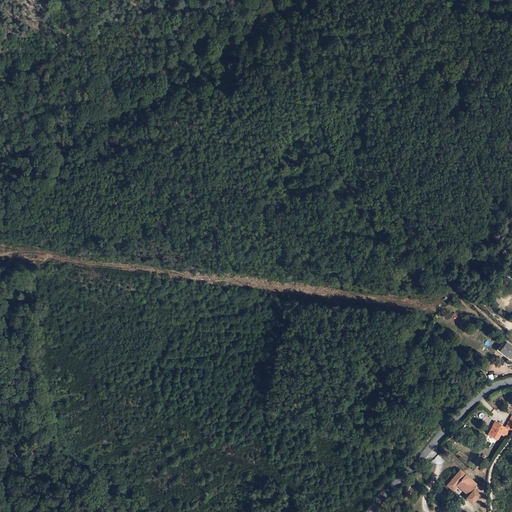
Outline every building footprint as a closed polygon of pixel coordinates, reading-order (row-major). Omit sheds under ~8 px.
[(504,340),(496,351),(500,354),(502,352),(508,342),(504,340)] [(511,356),(511,345),(508,343),(508,342),(502,352),(511,358),(511,356)] [(502,352),(500,354),(509,361),(511,358),(502,352)] [(494,426),(492,429),(501,434),(504,435),(507,429),(506,428),(498,424),(496,428),(494,426)] [(498,439),(501,434),(492,429),(489,434),(498,439)] [(462,472),(449,487),(453,491),(459,485),(472,496),(471,497),(468,500),(474,505),(481,497),(479,494),(483,490),(462,472)] [(459,485),(453,491),(455,492),(459,487),(471,497),(472,496),(459,485)] [(437,502),(446,497),(441,490),(433,496),(437,502)]
